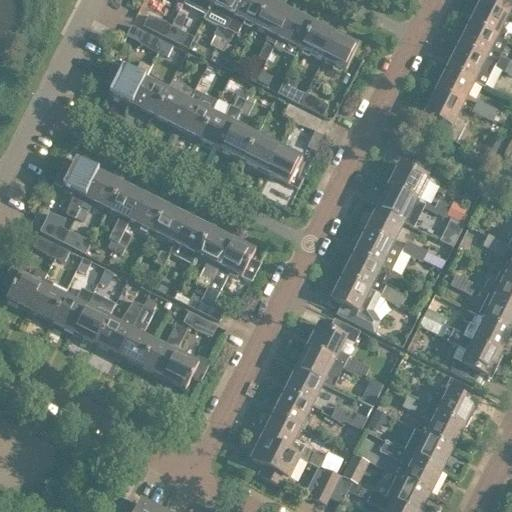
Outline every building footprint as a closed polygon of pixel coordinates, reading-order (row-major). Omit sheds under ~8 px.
[(211,0),(183,0),(182,4),(204,15),(209,4),(211,0)] [(215,48),(239,0),(211,0),(209,4),(221,9),(214,24),(217,25),(213,34),(214,35),(209,45),(215,48)] [(266,0),(239,0),(215,48),(221,51),(226,41),(228,41),(232,33),(235,35),(242,20),(254,26),(266,0)] [(289,11),(267,0),(266,0),(254,26),(267,33),(256,57),(264,61),(271,48),(272,46),(289,11)] [(511,0),(481,0),(480,2),(506,15),(511,2),(511,0)] [(495,37),(506,15),(480,2),(469,24),(495,37)] [(294,57),(299,48),(312,22),(289,11),(272,46),(294,57)] [(142,25),(165,37),(171,25),(165,22),(148,15),(142,25)] [(334,33),(312,22),(299,48),(321,59),(334,33)] [(469,24),(458,46),(494,65),(493,67),(494,67),(504,72),(509,61),(499,56),(506,42),(495,37),(469,24)] [(179,31),(171,25),(165,37),(174,42),(187,48),(192,38),(179,31)] [(157,53),(163,41),(140,30),(135,40),(151,51),(157,53)] [(357,45),(334,33),(321,59),(344,71),(357,45)] [(172,46),(163,41),(157,53),(167,56),(172,46)] [(483,87),(494,67),(493,67),(494,65),(458,46),(447,68),(473,81),(483,87)] [(199,59),(189,54),(186,63),(195,67),(199,59)] [(131,106),(144,80),(150,68),(139,63),(133,74),(112,63),(104,79),(113,84),(108,95),(131,106)] [(231,73),(243,79),(247,72),(234,66),(231,73)] [(436,91),(462,104),(473,81),(447,68),(436,91)] [(270,77),(259,71),(255,79),(266,85),(270,77)] [(200,78),(193,92),(202,94),(208,82),(200,78)] [(144,80),(131,106),(153,117),(166,91),(144,80)] [(175,128),(189,102),(193,94),(187,89),(177,83),(171,82),(166,91),(153,117),(175,128)] [(295,89),(282,82),(276,93),(290,100),(299,104),(304,93),(295,89)] [(424,114),(435,119),(430,130),(441,136),(455,143),(465,122),(455,117),(462,104),(436,91),(424,114)] [(304,93),(299,104),(322,116),(327,105),(311,95),(304,93)] [(197,140),(220,151),(233,124),(238,114),(244,101),(235,97),(230,107),(226,105),(220,117),(211,113),(197,140)] [(472,109),(471,111),(481,116),(487,106),(476,100),(472,109)] [(251,105),(244,101),(238,114),(246,117),(251,105)] [(189,102),(175,128),(197,140),(211,113),(189,102)] [(282,114),(291,120),(297,108),(288,103),(282,114)] [(497,111),(487,106),(481,116),(492,121),(497,111)] [(297,108),(291,120),(296,124),(314,131),(320,120),(297,108)] [(233,124),(220,151),(242,162),(255,135),(233,124)] [(255,135),(242,162),(264,173),(277,146),(255,135)] [(277,146),(264,173),(287,184),(300,158),(277,146)] [(499,165),(506,168),(510,160),(503,156),(499,165)] [(84,198),(97,172),(74,160),(68,173),(59,169),(60,168),(59,168),(48,189),(49,190),(52,183),(61,187),(71,192),(63,214),(73,219),(84,198)] [(432,180),(399,164),(388,187),(414,200),(421,203),(432,180)] [(119,183),(97,172),(84,198),(106,210),(119,183)] [(128,221),(142,194),(119,183),(106,210),(116,214),(107,240),(109,241),(117,244),(123,232),(128,221)] [(414,200),(388,187),(377,209),(402,222),(414,200)] [(164,205),(142,194),(128,221),(151,232),(164,205)] [(449,207),(446,213),(462,221),(468,209),(452,201),(449,207)] [(439,202),(433,213),(443,218),(446,213),(449,207),(439,202)] [(186,217),(164,205),(151,232),(173,243),(186,217)] [(402,222),(377,209),(365,231),(391,244),(402,222)] [(191,263),(195,254),(208,228),(186,217),(173,243),(168,252),(191,263)] [(39,231),(62,242),(68,231),(63,228),(44,219),(39,231)] [(206,288),(231,239),(208,228),(195,254),(205,259),(193,282),(206,288)] [(68,231),(62,242),(71,247),(76,237),(68,231)] [(391,244),(365,231),(354,254),(387,270),(390,272),(401,250),(391,244)] [(123,232),(117,244),(124,248),(129,238),(123,232)] [(53,258),(59,246),(37,235),(31,246),(47,256),(53,258)] [(482,245),(492,250),(497,240),(487,235),(486,237),(482,245)] [(83,239),(77,250),(84,254),(90,242),(83,239)] [(231,239),(206,288),(217,294),(228,271),(250,282),(259,264),(249,259),(254,250),(231,239)] [(508,245),(506,244),(497,240),(492,250),(503,256),(507,247),(508,245)] [(113,251),(117,244),(109,241),(106,247),(113,251)] [(407,243),(402,252),(411,257),(416,248),(407,243)] [(121,254),(124,248),(117,244),(113,251),(121,254)] [(69,251),(59,246),(53,258),(64,262),(69,251)] [(416,248),(411,257),(421,262),(426,252),(416,248)] [(153,262),(161,266),(167,254),(158,251),(153,262)] [(354,254),(343,276),(375,292),(380,295),(384,286),(382,281),(387,271),(387,270),(354,254)] [(26,310),(42,279),(44,275),(34,270),(29,279),(17,272),(19,268),(11,264),(1,284),(9,288),(3,299),(26,310)] [(105,269),(98,283),(107,287),(114,274),(105,269)] [(511,277),(506,275),(497,270),(491,283),(485,280),(480,289),(484,292),(485,293),(511,306),(511,277)] [(90,296),(96,284),(100,277),(92,273),(82,291),(78,289),(72,301),(62,295),(49,322),(71,333),(84,307),(90,296)] [(463,282),(465,279),(453,273),(447,284),(459,290),(463,282)] [(375,292),(343,276),(331,299),(340,304),(335,314),(371,332),(376,321),(372,307),(368,305),(375,292)] [(155,278),(151,287),(152,288),(156,290),(162,293),(166,284),(155,278)] [(42,279),(26,310),(49,322),(62,295),(49,289),(52,284),(42,279)] [(469,295),(475,285),(465,279),(463,282),(459,290),(469,295)] [(96,284),(90,296),(97,299),(103,288),(96,284)] [(379,297),(389,302),(394,291),(384,286),(380,295),(379,297)] [(394,291),(389,302),(399,307),(404,296),(394,291)] [(509,333),(511,326),(511,306),(485,293),(474,315),(476,316),(509,333)] [(186,305),(195,310),(201,298),(192,295),(186,305)] [(201,298),(195,310),(218,321),(224,310),(208,301),(201,298)] [(141,306),(152,312),(155,306),(144,300),(141,306)] [(93,344),(116,356),(141,306),(130,302),(116,322),(107,318),(93,344)] [(116,356),(138,367),(151,341),(140,335),(152,312),(141,306),(116,356)] [(84,307),(71,333),(93,344),(107,318),(84,307)] [(182,322),(187,325),(193,314),(187,311),(182,322)] [(193,314),(187,325),(193,329),(211,336),(217,325),(193,314)] [(452,329),(462,335),(461,337),(497,355),(509,333),(476,316),(473,322),(469,321),(462,334),(452,329)] [(307,347),(342,365),(344,366),(343,369),(353,374),(358,363),(348,358),(337,353),(344,339),(353,344),(360,331),(333,318),(328,328),(319,324),(307,347)] [(446,340),(452,329),(442,323),(436,335),(446,340)] [(138,367),(160,378),(174,352),(184,331),(172,324),(161,346),(151,341),(138,367)] [(473,384),(477,374),(489,380),(495,368),(492,366),(497,355),(461,337),(462,335),(452,329),(446,340),(446,341),(467,352),(461,363),(455,359),(449,372),(473,384)] [(307,347),(296,369),(322,382),(331,387),(342,365),(307,347)] [(174,352),(160,378),(183,390),(190,377),(199,382),(209,362),(198,357),(195,362),(174,352)] [(358,363),(353,374),(363,379),(368,368),(358,363)] [(322,382),(296,369),(285,392),(310,405),(322,382)] [(425,409),(462,427),(465,428),(470,417),(467,416),(473,404),(464,400),(471,388),(449,377),(444,387),(440,386),(434,398),(431,397),(426,407),(425,409)] [(359,401),(372,408),(383,385),(370,379),(359,401)] [(310,405),(285,392),(273,414),(299,427),(310,405)] [(400,407),(411,412),(416,402),(406,396),(400,407)] [(425,436),(450,449),(462,427),(425,409),(426,407),(416,402),(411,412),(420,417),(420,416),(432,423),(425,436)] [(346,412),(336,407),(331,418),(341,423),(342,421),(346,412)] [(342,421),(360,430),(366,419),(351,411),(350,414),(346,412),(342,421)] [(273,414),(262,437),(297,454),(300,446),(292,442),(299,427),(273,414)] [(413,459),(439,472),(450,449),(425,436),(413,459)] [(297,454),(262,437),(250,460),(263,466),(258,476),(281,487),(286,477),(287,478),(298,455),(297,454)] [(362,461),(371,443),(363,439),(354,457),(362,461)] [(378,452),(388,457),(394,446),(383,441),(382,443),(378,452)] [(402,481),(428,494),(439,472),(413,459),(403,453),(404,451),(394,446),(388,457),(409,467),(402,481)] [(303,447),(298,458),(308,463),(314,452),(303,447)] [(314,452),(308,463),(319,468),(324,457),(314,452)] [(333,464),(323,459),(320,466),(329,471),(333,464)] [(324,504),(328,497),(339,476),(325,469),(310,497),(324,504)] [(350,482),(339,476),(328,497),(340,503),(350,482)] [(407,511),(418,511),(428,494),(402,481),(394,477),(383,500),(407,511)] [(356,496),(366,501),(371,491),(361,486),(356,496)] [(407,511),(383,500),(380,498),(381,496),(371,491),(366,501),(365,503),(382,511),(407,511)]
